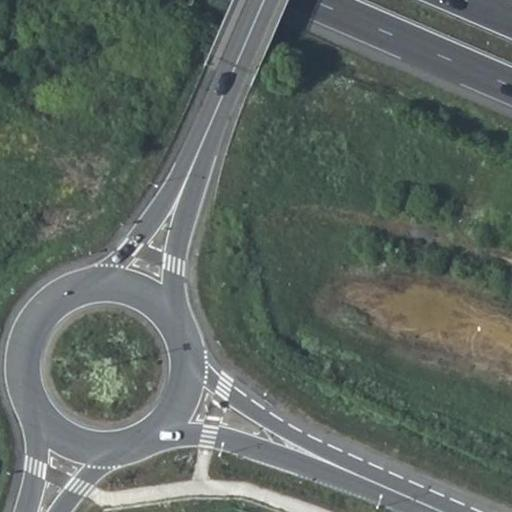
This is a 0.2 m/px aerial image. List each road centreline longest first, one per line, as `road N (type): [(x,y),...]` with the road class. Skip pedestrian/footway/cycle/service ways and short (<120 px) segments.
road 1 (trunk): [(315,0),(511,84)]
road 2 (tertiary): [(175,337),(172,286),(200,142)]
road 3 (tertiary): [(200,142),(163,212),(82,294)]
road 4 (secondary): [(318,456),(245,408),(178,347)]
road 5 (secondary): [(147,431),(318,456)]
road 6 (secondary): [(82,294),(52,312),(33,341),(29,380),(41,410)]
road 7 (secondary): [(443,511),(318,456)]
